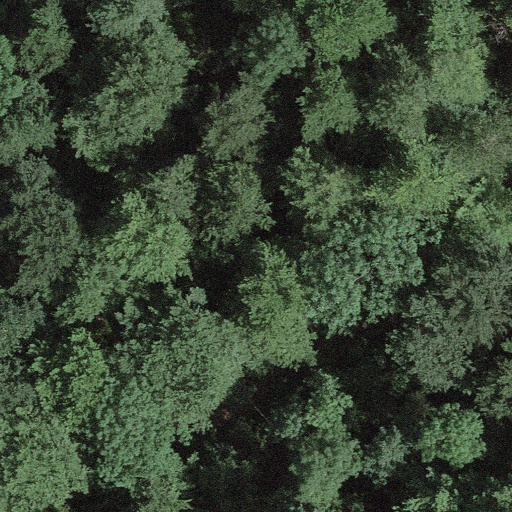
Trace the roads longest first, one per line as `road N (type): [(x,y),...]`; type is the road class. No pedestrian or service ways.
road 1 (track): [(511,239),(4,511)]
road 2 (unclassified): [(401,511),(511,316)]
